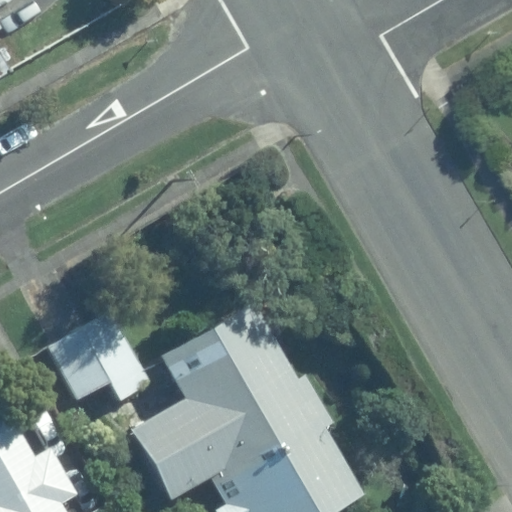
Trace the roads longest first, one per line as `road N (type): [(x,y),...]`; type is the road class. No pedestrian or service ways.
road 1 (tertiary): [(511,391),(325,67)]
road 2 (residential): [(0,191),(297,18)]
road 3 (residential): [(325,67),(442,0)]
